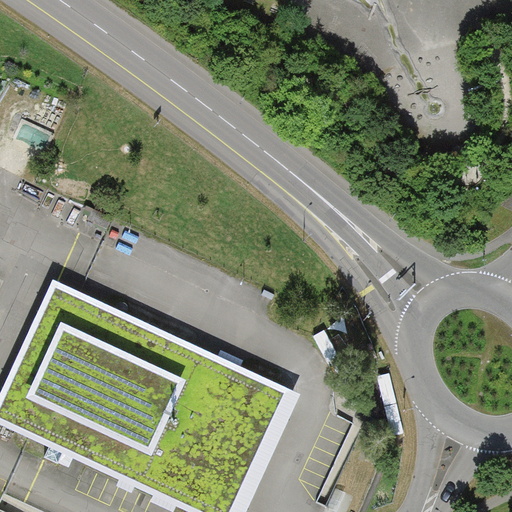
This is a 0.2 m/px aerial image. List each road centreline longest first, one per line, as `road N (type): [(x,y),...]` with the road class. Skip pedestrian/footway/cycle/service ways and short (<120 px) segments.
road 1 (secondary): [(426,300),(237,128),(58,0)]
road 2 (secondary): [(426,300),(416,319),(416,363),(427,392),(457,421)]
